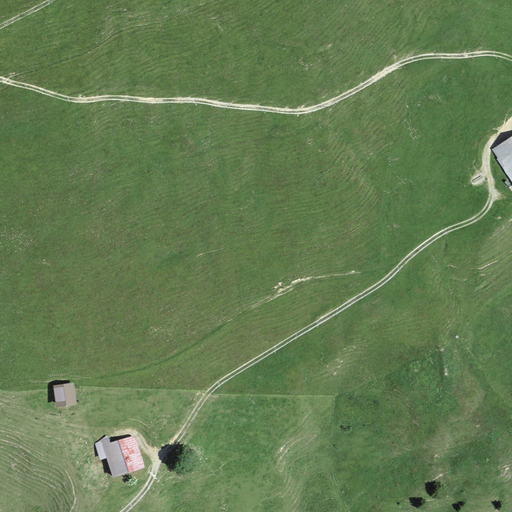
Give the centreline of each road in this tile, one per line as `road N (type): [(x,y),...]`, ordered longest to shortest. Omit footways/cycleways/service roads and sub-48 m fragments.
road 1 (track): [(0,79),(74,101),(122,96),(309,111),(423,55),(511,60)]
road 2 (track): [(511,121),(488,144),(484,213),(215,384),(143,461)]
